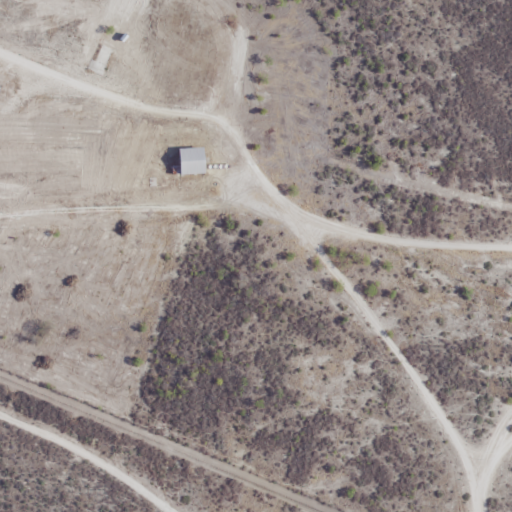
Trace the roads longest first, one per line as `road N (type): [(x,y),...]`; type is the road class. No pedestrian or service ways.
road 1 (residential): [(480,503),(458,422),(331,260),(302,204),(197,202),(0,216)]
road 2 (residential): [(511,251),(429,251),(365,236),(302,204),(224,120),(134,100),(0,50)]
